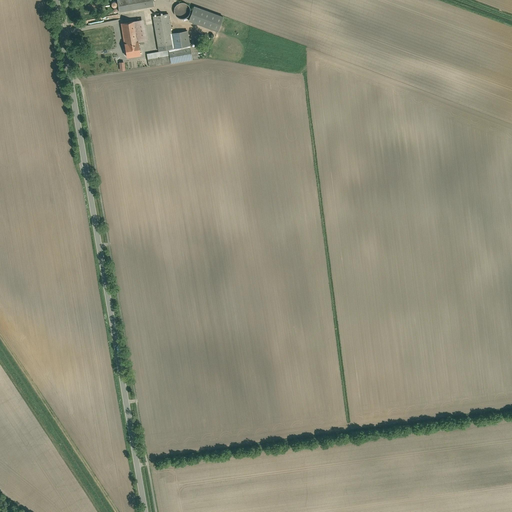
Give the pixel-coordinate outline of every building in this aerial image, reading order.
[(118,14),(152,7),(151,0),(117,0),(115,0),(118,14)] [(188,9),(186,6),(183,5),(180,4),(177,5),(175,7),(173,9),(173,13),(174,15),(176,18),(178,19),(181,20),(184,19),(187,17),(188,14),(189,11),(188,9)] [(193,7),(187,22),(216,33),(222,18),(193,7)] [(167,14),(151,17),(156,48),(172,45),(167,14)] [(142,21),(119,25),(125,60),(139,57),(137,44),(146,42),(142,21)] [(189,46),(145,54),(148,68),(191,60),(189,46)]
